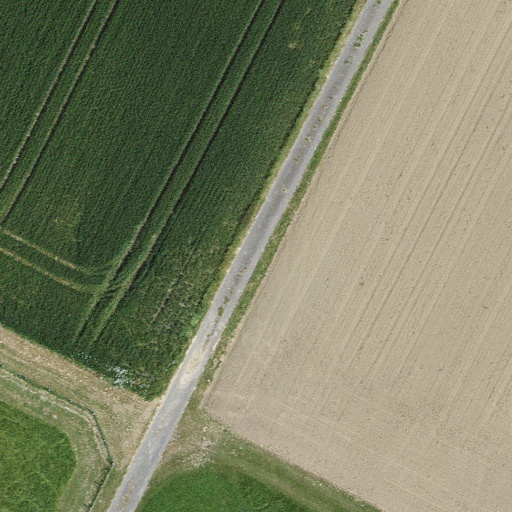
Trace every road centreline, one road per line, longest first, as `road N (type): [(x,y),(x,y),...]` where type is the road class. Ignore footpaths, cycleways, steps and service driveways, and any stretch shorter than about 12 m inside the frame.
road 1 (track): [(387,0),(127,511)]
road 2 (track): [(0,339),(335,511)]
